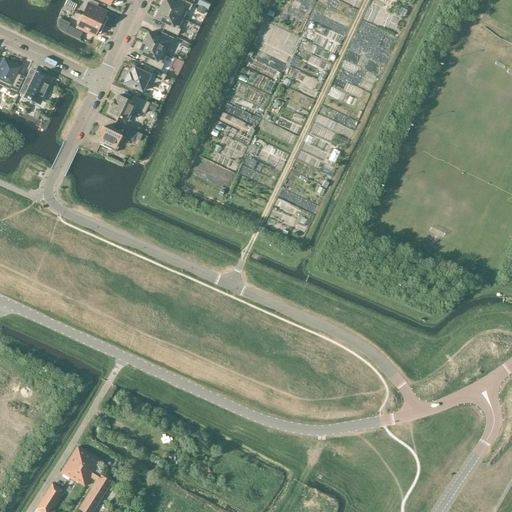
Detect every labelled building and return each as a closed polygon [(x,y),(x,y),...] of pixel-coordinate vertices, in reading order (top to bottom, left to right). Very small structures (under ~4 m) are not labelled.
[(99,3),(91,0),(90,0),(89,4),(88,3),(82,15),(103,26),(106,20),(103,18),(106,12),(97,7),(99,3)] [(182,0),(176,0),(175,3),(168,0),(163,0),(160,8),(182,19),(187,9),(189,10),(192,4),(182,0)] [(206,10),(199,7),(197,12),(204,15),(206,10)] [(178,28),(182,19),(160,8),(155,18),(166,23),(163,29),(177,35),(180,29),(178,28)] [(101,31),(103,26),(82,15),(76,27),(94,36),(98,30),(101,31)] [(78,39),(81,32),(69,26),(70,23),(60,18),(58,21),(59,26),(62,30),(63,32),(78,39)] [(159,38),(148,33),(143,43),(166,53),(173,38),(161,32),(159,38)] [(161,63),(166,53),(143,43),(138,53),(149,58),(146,63),(160,70),(163,64),(161,63)] [(1,88),(2,87),(8,90),(7,91),(15,95),(24,77),(17,73),(20,67),(3,59),(0,66),(0,89),(1,88)] [(128,74),(126,74),(123,80),(125,81),(124,83),(142,91),(146,82),(150,84),(153,77),(159,80),(162,73),(144,65),(141,71),(134,67),(134,68),(132,67),(131,69),(133,70),(131,74),(129,73),(128,74)] [(51,81),(34,74),(32,80),(26,77),(19,93),(34,100),(39,103),(42,97),(43,98),(51,81)] [(115,100),(111,107),(112,107),(110,112),(119,117),(121,118),(127,121),(133,108),(145,113),(150,103),(133,95),(130,101),(118,95),(115,100)] [(139,141),(142,134),(137,132),(115,122),(113,128),(108,126),(107,128),(103,126),(97,139),(101,141),(100,144),(116,152),(121,142),(119,140),(121,135),(133,141),(134,138),(139,141)] [(100,476),(94,472),(100,460),(77,446),(61,473),(64,474),(63,476),(68,480),(70,478),(77,483),(78,481),(85,485),(92,475),(98,479),(79,509),(83,511),(92,511),(112,482),(101,474),(100,476)] [(49,511),(63,490),(54,484),(37,510),(39,511),(49,511)]
